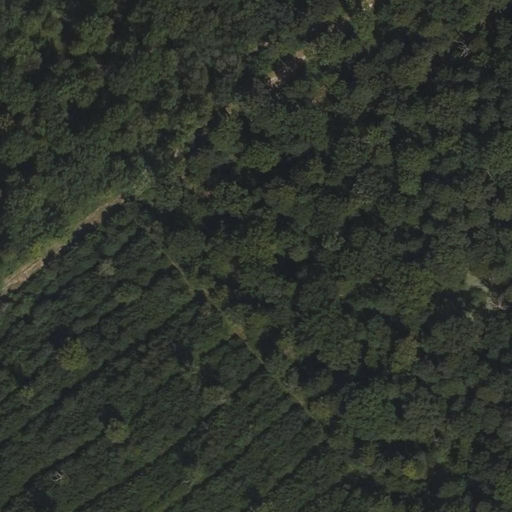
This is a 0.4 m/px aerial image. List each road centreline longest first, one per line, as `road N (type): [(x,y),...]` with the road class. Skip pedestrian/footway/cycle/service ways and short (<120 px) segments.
road 1 (track): [(374,0),(121,204)]
road 2 (track): [(121,204),(0,302)]
